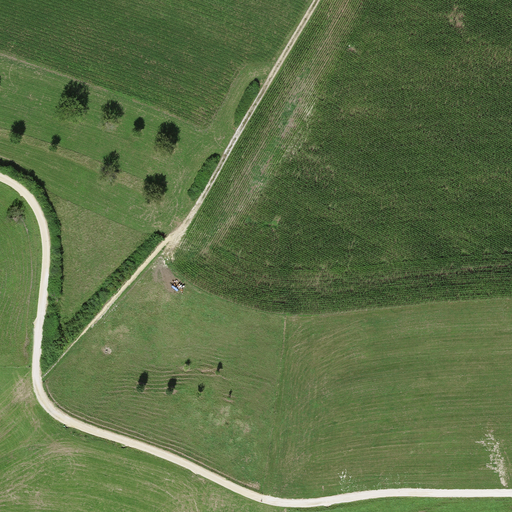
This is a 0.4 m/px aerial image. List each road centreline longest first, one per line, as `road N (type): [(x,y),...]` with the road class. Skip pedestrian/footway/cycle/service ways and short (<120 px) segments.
road 1 (track): [(511,494),(277,503),(69,421),(45,404),(34,376),(44,276),(34,205),(0,176)]
road 2 (track): [(318,0),(172,244)]
